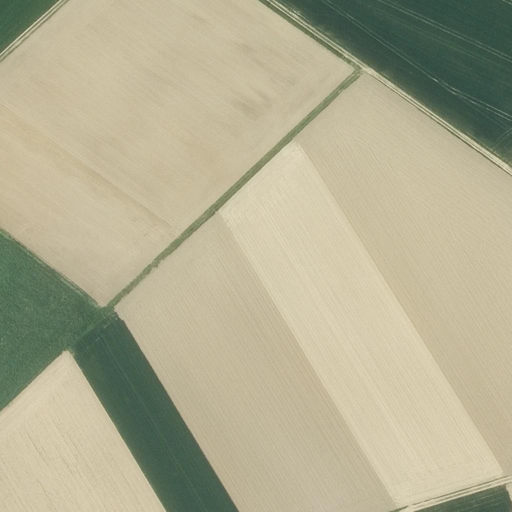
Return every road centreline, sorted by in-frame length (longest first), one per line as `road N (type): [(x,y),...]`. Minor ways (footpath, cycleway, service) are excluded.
road 1 (track): [(369,73),(110,313),(0,232)]
road 2 (track): [(265,0),(511,174)]
